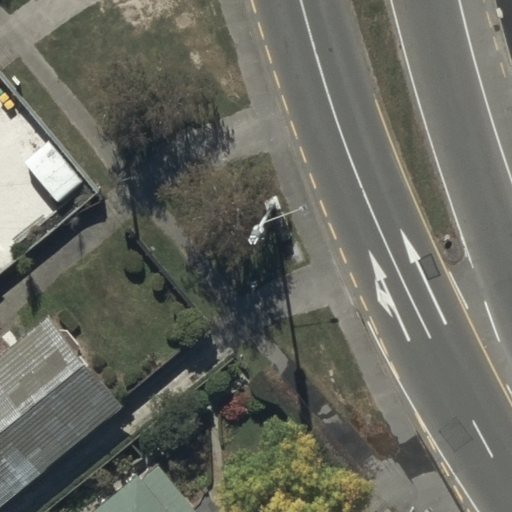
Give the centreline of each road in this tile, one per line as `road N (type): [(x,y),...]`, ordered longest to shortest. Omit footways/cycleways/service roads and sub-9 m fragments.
road 1 (secondary): [(511,417),(385,238),(354,172),(302,0)]
road 2 (secondary): [(423,0),(511,370)]
